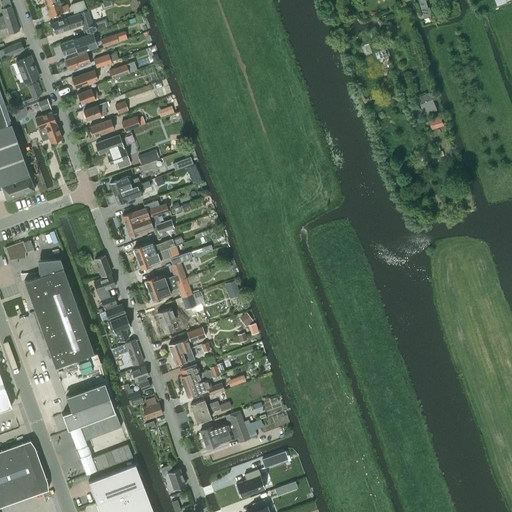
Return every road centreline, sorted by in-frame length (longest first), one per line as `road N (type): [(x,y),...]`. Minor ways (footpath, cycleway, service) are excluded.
road 1 (residential): [(202,511),(88,192)]
road 2 (residential): [(88,192),(18,0)]
road 3 (unclassified): [(67,511),(0,323)]
